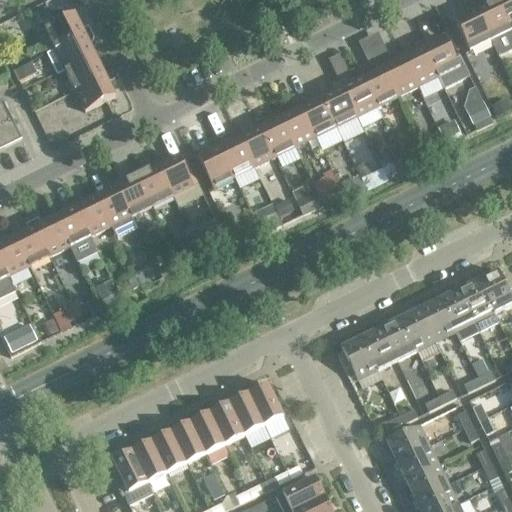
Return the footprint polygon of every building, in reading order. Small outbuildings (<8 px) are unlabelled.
[(511,32),(511,0),(502,0),(496,3),(511,33),(511,32)] [(511,33),(496,3),(482,10),(479,4),(473,7),(490,43),(511,33)] [(490,43),(473,7),(467,10),(470,16),(455,24),(469,54),(490,43)] [(47,9),(37,14),(42,24),(52,19),(47,9)] [(44,31),(55,52),(91,34),(88,28),(82,31),(74,16),(44,31)] [(94,40),(91,34),(55,52),(65,73),(95,58),(88,43),(94,40)] [(427,41),(421,44),(438,80),(444,91),(469,79),(460,59),(455,61),(445,40),(430,47),(427,41)] [(438,80),(421,44),(414,47),(418,53),(403,61),(418,90),(438,80)] [(102,72),(95,58),(65,73),(75,93),(111,75),(108,69),(102,72)] [(418,90),(403,61),(389,68),(386,61),(380,64),(397,100),(418,90)] [(30,64),(14,72),(23,92),(40,83),(30,64)] [(397,100),(380,64),(374,67),(377,73),(362,81),(377,110),(397,100)] [(114,81),(111,75),(75,93),(85,114),(115,99),(108,84),(114,81)] [(382,121),(377,110),(362,81),(348,88),(345,81),(339,84),(357,121),(362,131),(382,121)] [(357,121),(339,84),(333,87),(336,94),(321,101),(336,131),(357,121)] [(506,100),(492,107),(498,119),(511,112),(506,100)] [(336,131),(321,101),(307,108),(304,101),(298,104),(316,141),(336,131)] [(0,104),(0,128),(12,122),(3,103),(0,104)] [(316,141),(298,104),(292,107),(295,114),(280,121),(295,151),(316,141)] [(484,104),(467,113),(473,126),(491,117),(484,104)] [(295,151),(280,121),(266,128),(263,121),(257,124),(275,161),(295,151)] [(0,151),(21,141),(12,122),(0,128),(0,151)] [(454,123),(440,130),(445,141),(460,134),(454,123)] [(275,161),(257,124),(251,127),(254,134),(239,141),(254,171),(275,161)] [(254,171),(239,141),(225,148),(222,141),(216,144),(234,181),(254,171)] [(417,142),(408,147),(414,159),(423,155),(417,142)] [(234,181),(216,144),(210,147),(213,154),(198,161),(213,191),(234,181)] [(392,165),(381,170),(385,178),(405,168),(394,145),(384,150),(392,165)] [(160,160),(154,163),(172,199),(193,189),(179,159),(164,166),(160,160)] [(172,199),(154,163),(148,166),(152,172),(137,179),(152,209),(172,199)] [(358,178),(340,186),(347,201),(365,192),(358,178)] [(152,209),(137,179),(123,187),(120,180),(113,183),(131,219),(152,209)] [(131,219),(113,183),(107,186),(111,192),(96,199),(111,229),(131,219)] [(297,191),(291,194),(302,217),(323,207),(316,193),(302,200),(297,191)] [(111,229),(96,199),(82,207),(79,200),(73,203),(90,239),(111,229)] [(288,201),(274,208),(279,220),(294,212),(288,201)] [(90,239),(73,203),(66,206),(70,213),(55,220),(70,250),(90,239)] [(275,213),(255,223),(262,237),(282,227),(275,213)] [(70,250),(55,220),(41,227),(38,220),(32,223),(49,260),(70,250)] [(214,221),(196,230),(206,250),(224,241),(214,221)] [(49,260),(32,223),(26,226),(29,233),(14,240),(29,270),(49,260)] [(191,239),(176,246),(183,261),(198,254),(191,239)] [(29,270),(14,240),(0,246),(0,262),(8,280),(29,270)] [(0,283),(8,280),(0,262),(0,283)] [(149,269),(134,276),(140,289),(155,282),(149,269)] [(511,302),(498,274),(478,284),(494,316),(511,307),(511,302)] [(134,276),(126,280),(132,293),(140,289),(134,276)] [(499,327),(494,316),(478,284),(458,293),(479,336),(499,327)] [(479,336),(458,293),(439,303),(455,335),(460,346),(479,336)] [(116,296),(102,303),(108,317),(123,309),(116,296)] [(69,302),(61,306),(70,324),(78,320),(69,302)] [(80,302),(72,306),(79,319),(87,315),(80,302)] [(455,335),(439,303),(420,312),(436,345),(455,335)] [(436,345),(420,312),(400,322),(416,355),(436,345)] [(416,355),(400,322),(381,331),(397,364),(416,355)] [(51,323),(42,327),(48,339),(57,334),(51,323)] [(30,328),(20,333),(27,347),(37,342),(30,328)] [(397,364),(381,331),(361,341),(377,374),(397,364)] [(377,374),(361,341),(341,351),(342,353),(357,383),(377,374)] [(342,353),(337,355),(352,386),(357,383),(342,353)] [(511,373),(511,363),(502,369),(506,377),(511,373)] [(491,374),(477,381),(481,389),(495,382),(491,374)] [(481,389),(477,381),(464,388),(468,396),(481,389)] [(268,387),(248,397),(264,429),(284,419),(268,387)] [(452,393),(438,400),(442,408),(456,401),(452,393)] [(264,429),(248,397),(228,406),(244,438),(264,429)] [(442,408),(438,400),(425,407),(429,415),(442,408)] [(244,438),(228,406),(209,416),(225,448),(244,438)] [(480,407),(472,411),(479,424),(487,420),(480,407)] [(413,412),(400,419),(404,427),(417,420),(413,412)] [(472,428),(465,414),(457,418),(464,432),(472,428)] [(225,448),(209,416),(190,425),(206,457),(225,448)] [(404,427),(400,419),(386,426),(390,434),(404,427)] [(494,434),(487,420),(479,424),(486,438),(494,434)] [(206,457),(190,425),(170,435),(186,467),(206,457)] [(429,449),(419,428),(386,444),(396,465),(429,449)] [(478,441),(472,428),(464,432),(470,445),(478,441)] [(186,467),(170,435),(151,444),(167,476),(186,467)] [(167,476),(151,444),(132,454),(147,486),(167,476)] [(499,445),(491,449),(498,463),(506,459),(499,445)] [(439,468),(429,449),(396,465),(406,484),(439,468)] [(491,467),(484,453),(476,457),(483,470),(491,467)] [(153,497),(147,486),(132,454),(112,464),(124,489),(120,491),(128,509),(153,497)] [(511,473),(511,471),(506,459),(498,463),(505,477),(511,473)] [(497,480),(491,467),(483,470),(489,484),(497,480)] [(298,468),(286,474),(290,483),(302,477),(298,468)] [(448,488),(439,468),(406,484),(415,504),(448,488)] [(290,483),(286,474),(274,480),(278,489),(290,483)] [(213,478),(203,483),(213,503),(223,499),(213,478)] [(299,511),(324,500),(314,480),(274,499),(280,511),(299,511)] [(259,488),(247,494),(251,502),(263,496),(259,488)] [(447,511),(458,507),(448,488),(415,504),(419,511),(447,511)] [(510,505),(503,492),(495,496),(502,509),(510,505)] [(251,502),(247,494),(235,500),(239,508),(251,502)] [(330,511),(324,500),(299,511),(330,511)]
